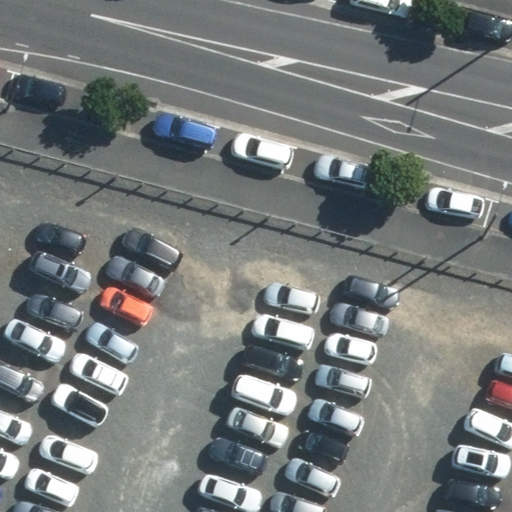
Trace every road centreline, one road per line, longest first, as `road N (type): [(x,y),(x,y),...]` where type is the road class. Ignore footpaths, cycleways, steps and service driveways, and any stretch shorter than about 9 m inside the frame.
road 1 (residential): [(511,127),(24,0)]
road 2 (unknown): [(349,511),(374,399),(354,354),(272,323),(200,323),(154,335)]
road 3 (unknown): [(154,335),(169,267),(168,250),(154,234),(67,210),(15,206),(0,214)]
road 4 (unknown): [(154,335),(115,511)]
